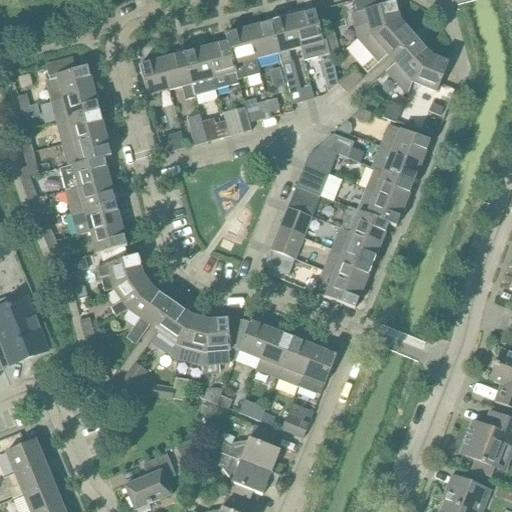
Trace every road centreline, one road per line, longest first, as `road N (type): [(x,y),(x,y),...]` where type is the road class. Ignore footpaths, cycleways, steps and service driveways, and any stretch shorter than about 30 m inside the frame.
road 1 (unclassified): [(240,294),(302,134),(145,170)]
road 2 (residential): [(145,170),(116,36),(136,18),(207,0)]
road 3 (unclassified): [(285,511),(358,333)]
road 4 (residential): [(240,294),(189,279),(173,262),(145,170)]
road 5 (unclassified): [(392,511),(453,369)]
road 6 (residential): [(102,511),(57,401),(32,387)]
road 7 (residential): [(358,333),(254,292),(240,294)]
road 8 (unclassified): [(470,311),(511,196)]
